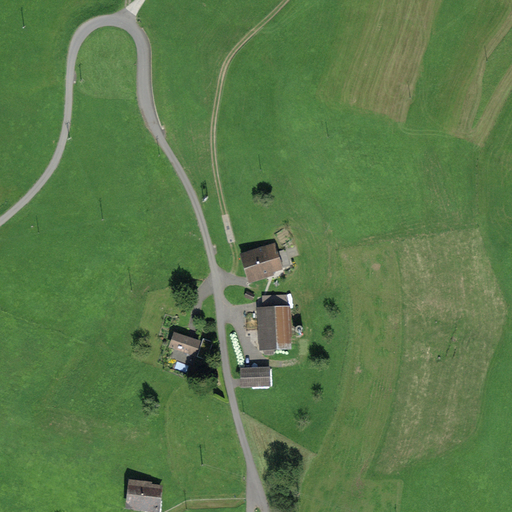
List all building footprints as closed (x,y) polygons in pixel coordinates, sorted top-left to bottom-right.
[(283,238),(243,247),(251,280),(290,271),(283,238)] [(261,306),(262,346),(290,345),(288,305),(261,306)] [(178,331),(174,343),(193,350),(198,338),(178,331)] [(203,340),(199,355),(208,357),(212,343),(203,340)] [(242,367),(243,383),(269,381),(268,365),(242,367)] [(134,480),(131,503),(158,507),(162,484),(134,480)]
